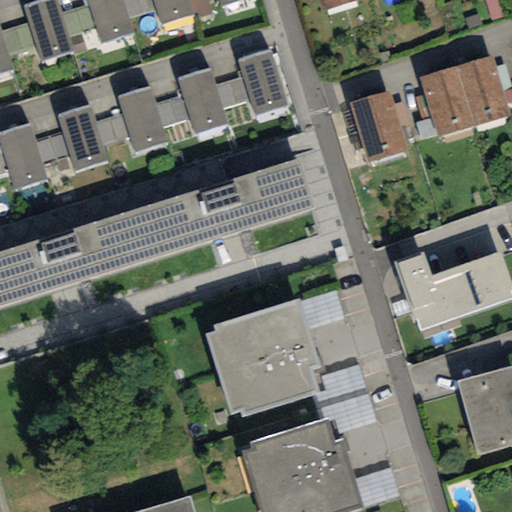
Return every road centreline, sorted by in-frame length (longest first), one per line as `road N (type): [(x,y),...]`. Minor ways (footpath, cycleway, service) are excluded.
road 1 (residential): [(434,511),(280,0)]
road 2 (unknown): [(361,270),(511,212)]
